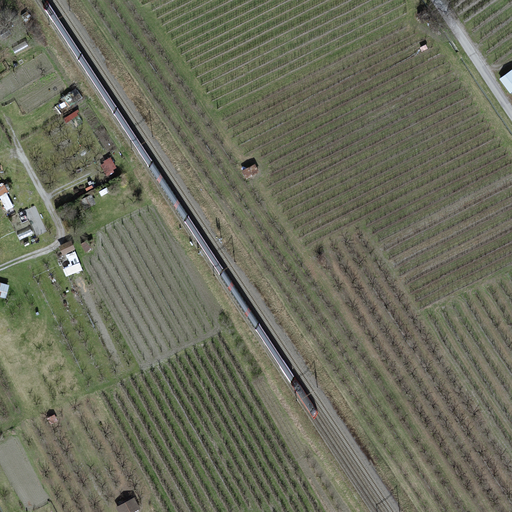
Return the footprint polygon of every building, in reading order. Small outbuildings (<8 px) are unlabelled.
[(511,70),(500,79),(510,92),(511,90),(511,70)] [(81,97),(76,89),(63,98),(69,106),(81,97)] [(258,171),(255,165),(243,171),(247,178),(258,171)] [(94,203),(91,196),(83,200),(86,207),(94,203)] [(45,230),(35,207),(27,210),(37,234),(45,230)] [(74,249),(71,242),(60,247),(63,254),(74,249)] [(77,249),(68,252),(71,263),(64,265),(66,274),(82,270),(77,249)] [(134,500),(118,508),(119,511),(132,511),(139,509),(134,500)]
